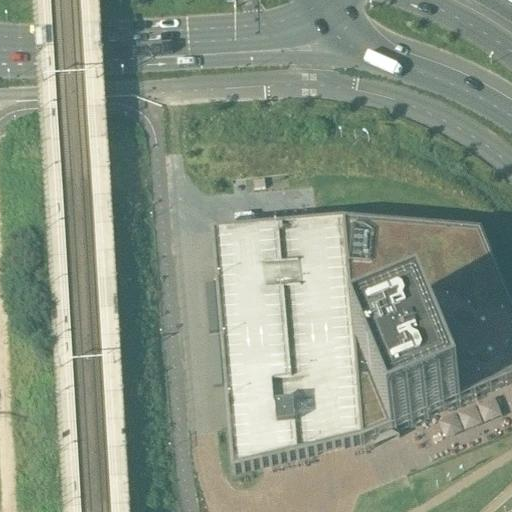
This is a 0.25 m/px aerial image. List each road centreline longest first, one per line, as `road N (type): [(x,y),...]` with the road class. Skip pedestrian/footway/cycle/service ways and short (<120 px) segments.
road 1 (primary): [(0,49),(219,43)]
road 2 (primary): [(219,43),(404,66)]
